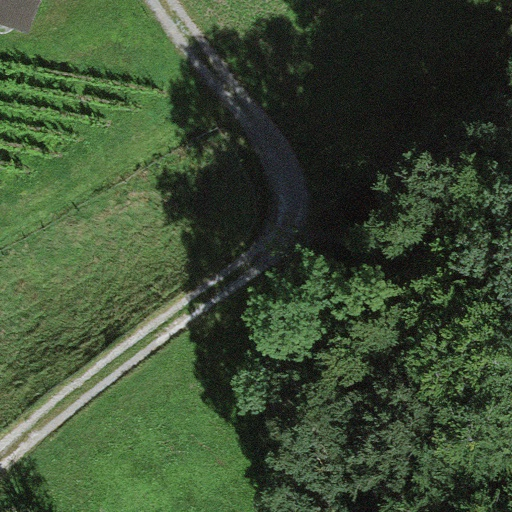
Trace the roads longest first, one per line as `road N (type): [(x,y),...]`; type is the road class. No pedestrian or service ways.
road 1 (track): [(278,215),(274,251),(0,461)]
road 2 (track): [(278,215),(345,257),(511,311)]
